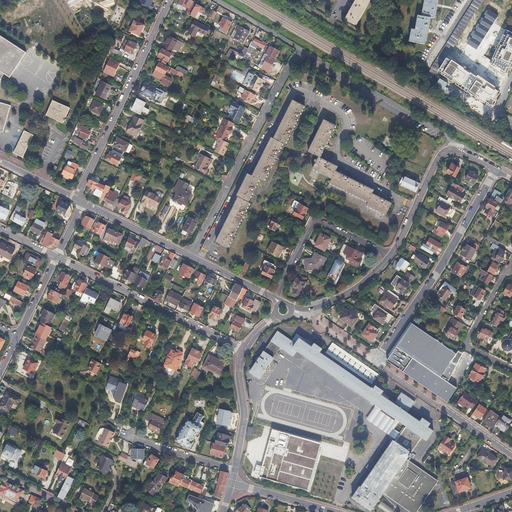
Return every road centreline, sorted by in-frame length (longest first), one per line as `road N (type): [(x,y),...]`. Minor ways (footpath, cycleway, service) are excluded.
road 1 (residential): [(495,169),(375,362),(511,454)]
road 2 (residential): [(298,47),(192,257)]
road 3 (residential): [(168,0),(76,199)]
road 4 (residential): [(244,350),(56,257)]
road 5 (residential): [(451,150),(450,135),(298,47)]
road 6 (residential): [(276,299),(314,218),(390,256)]
road 7 (residential): [(508,271),(466,344),(511,369)]
road 8 (residential): [(451,150),(440,155),(390,256)]
road 9 (residential): [(82,202),(192,257)]
road 10 (residential): [(390,256),(340,297),(304,309),(288,304)]
road 11 (residential): [(235,469),(244,350)]
